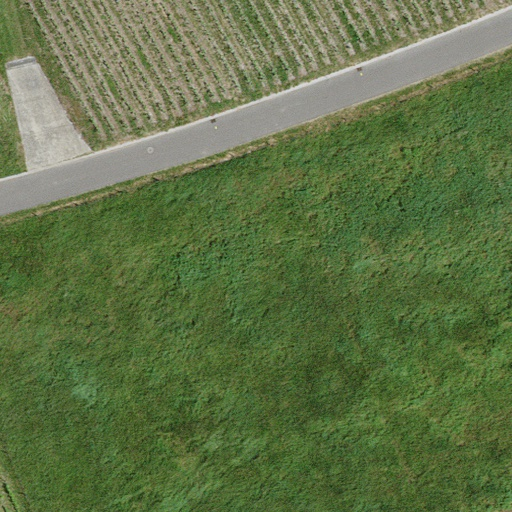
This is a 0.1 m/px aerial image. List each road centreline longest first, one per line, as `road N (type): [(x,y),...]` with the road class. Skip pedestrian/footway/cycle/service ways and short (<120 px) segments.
road 1 (unclassified): [(511,29),(228,135),(0,200)]
road 2 (track): [(12,0),(70,184)]
